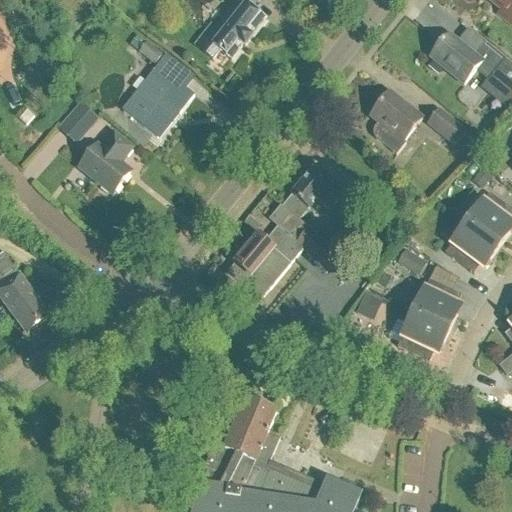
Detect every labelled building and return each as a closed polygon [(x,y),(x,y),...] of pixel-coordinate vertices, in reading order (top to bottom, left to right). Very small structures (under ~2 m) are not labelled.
[(243,51),(265,24),(252,13),(259,4),(253,0),(233,0),(239,4),(216,32),(211,28),(195,49),(212,63),(219,55),(230,64),(242,50),(243,51)] [(511,0),(482,0),(500,13),(497,17),(510,27),(511,24),(511,0)] [(138,38),(130,48),(140,55),(147,45),(138,38)] [(441,49),(430,62),(463,89),(475,74),(487,84),(483,88),(509,109),(511,105),(511,70),(504,64),(505,63),(483,46),(473,58),(448,38),(440,49),(441,49)] [(163,58),(147,45),(140,55),(138,56),(155,69),(163,58)] [(177,117),(179,119),(194,100),(186,93),(196,81),(167,58),(122,115),(157,142),(177,117)] [(422,123),(389,97),(370,121),(378,127),(374,132),(373,136),(374,140),(375,143),(395,160),(405,148),(403,146),(422,123)] [(58,133),(78,150),(99,124),(80,108),(58,133)] [(427,129),(451,147),(454,143),(458,147),(466,135),(462,132),(463,131),(440,112),(427,129)] [(35,146),(58,143),(56,126),(33,129),(35,146)] [(130,176),(117,165),(121,161),(124,163),(132,152),(113,137),(101,152),(97,149),(79,172),(112,199),(130,176)] [(78,212),(88,203),(59,169),(49,178),(78,212)] [(482,193),(492,179),(481,171),(471,186),(482,193)] [(310,176),(290,200),(282,211),(298,225),(316,204),(322,209),(328,214),(342,198),(342,193),(332,185),(327,191),(310,176)] [(466,212),(459,222),(499,251),(511,233),(511,230),(510,229),(511,225),(511,214),(489,198),(473,218),(466,212)] [(298,225),(282,211),(280,209),(268,223),(277,231),(265,246),(256,239),(232,267),(234,269),(226,278),(259,305),(302,254),(314,264),(312,266),(324,276),(339,259),(327,249),(298,225)] [(499,251),(459,222),(452,231),(459,237),(444,257),(473,278),(480,268),(484,271),(499,251)] [(340,233),(327,249),(339,259),(352,243),(340,233)] [(398,267),(419,280),(427,267),(406,254),(398,267)] [(0,303),(25,338),(50,320),(3,257),(0,259),(0,303)] [(404,314),(449,335),(459,313),(455,311),(460,299),(428,284),(418,307),(409,303),(404,314)] [(366,297),(356,316),(373,325),(383,305),(366,297)] [(449,335),(404,314),(399,324),(407,328),(397,351),(428,366),(434,355),(438,357),(449,335)] [(511,331),(504,338),(511,349),(511,359),(499,370),(507,380),(511,376),(511,325),(510,327),(511,328),(511,331)] [(470,360),(463,363),(473,386),(495,376),(488,360),(473,367),(470,360)] [(197,488),(193,511),(352,511),(358,500),(326,485),(322,494),(266,470),(278,442),(266,438),(275,417),(245,405),(227,446),(217,441),(197,488)] [(143,503),(184,511),(186,511),(190,497),(147,488),(143,503)]
